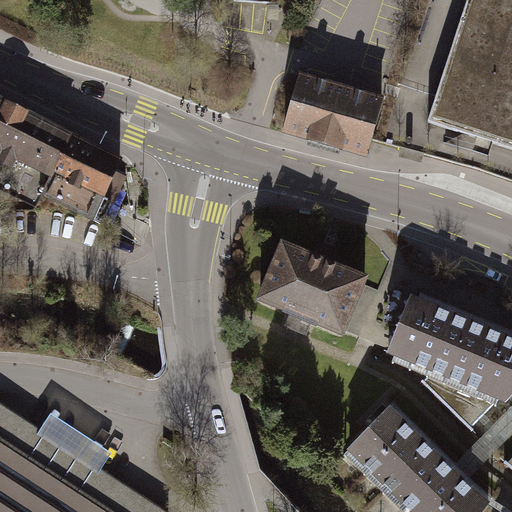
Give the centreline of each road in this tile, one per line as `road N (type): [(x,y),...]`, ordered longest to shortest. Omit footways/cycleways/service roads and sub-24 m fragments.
road 1 (secondary): [(213,152),(511,236)]
road 2 (secondary): [(0,65),(213,152)]
road 3 (residential): [(0,376),(164,409),(207,401)]
road 4 (residential): [(0,257),(59,257),(164,283),(190,281)]
road 5 (unknown): [(342,61),(377,90),(419,89),(451,0)]
road 6 (tertiary): [(213,152),(190,281)]
road 7 (tertiary): [(190,281),(207,401)]
